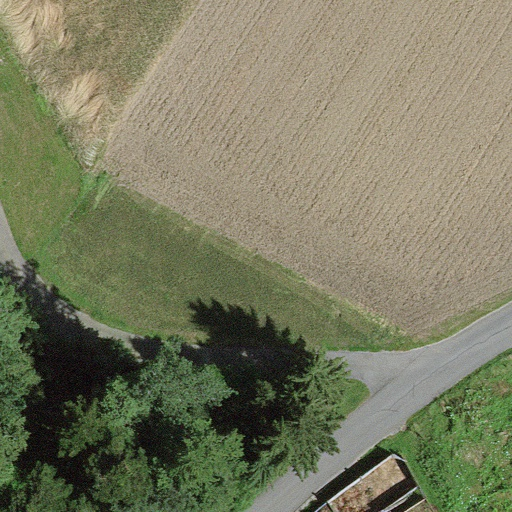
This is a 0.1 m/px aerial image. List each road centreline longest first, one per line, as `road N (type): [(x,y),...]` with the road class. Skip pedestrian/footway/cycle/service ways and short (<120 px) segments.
road 1 (track): [(0,229),(29,287),(96,343),(183,359),(362,367),(435,382)]
road 2 (unclassified): [(282,511),(435,382),(511,341)]
